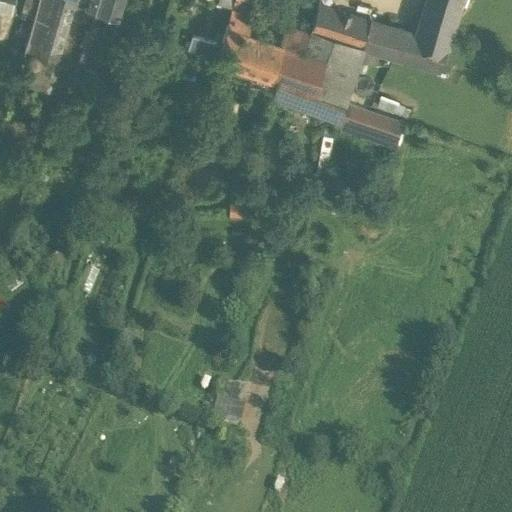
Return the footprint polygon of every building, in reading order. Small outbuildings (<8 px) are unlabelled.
[(50,0),(38,0),(37,6),(34,17),(34,18),(27,41),(38,44),(50,0)] [(50,0),(38,44),(38,45),(61,52),(76,0),(50,0)] [(121,0),(100,0),(59,108),(75,113),(76,111),(83,91),(113,14),(116,16),(121,0)] [(233,0),(219,0),(218,5),(232,8),(233,0)] [(251,0),(233,0),(232,8),(227,27),(243,32),(251,0)] [(462,0),(427,0),(417,35),(449,45),(462,0)] [(37,6),(14,1),(12,12),(34,17),(37,6)] [(372,22),(318,7),(312,31),(333,39),(364,48),(372,22)] [(278,44),(326,60),(333,39),(312,31),(285,22),(278,44)] [(417,35),(372,22),(364,48),(381,53),(441,69),(449,45),(417,35)] [(156,28),(142,23),(139,33),(153,38),(156,28)] [(243,32),(227,27),(216,60),(278,81),(315,93),(326,60),(278,44),(243,32)] [(333,39),(326,60),(315,93),(346,104),(364,48),(333,39)] [(38,44),(27,41),(23,52),(35,56),(38,45),(38,44)] [(61,52),(38,45),(35,56),(58,63),(61,52)] [(381,53),(364,48),(361,62),(376,67),(381,53)] [(315,93),(278,81),(271,100),(340,123),(346,104),(315,93)] [(102,99),(83,91),(76,111),(94,117),(102,99)] [(337,130),(393,149),(402,123),(346,104),(340,123),(337,130)] [(226,379),(215,419),(248,427),(258,388),(226,379)]
